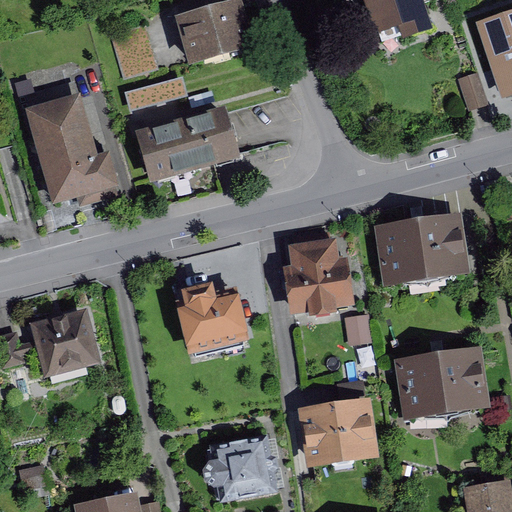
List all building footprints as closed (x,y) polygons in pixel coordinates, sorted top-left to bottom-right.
[(366,0),(377,32),(400,25),(404,36),(429,28),(419,0),(366,0)] [(204,14),(181,20),(193,62),(248,46),(237,5),(219,10),(217,3),(202,7),(204,14)] [(511,12),(479,21),(499,101),(511,97),(511,12)] [(141,27),(112,36),(125,78),(154,70),(141,27)] [(477,75),(461,80),(470,109),(486,104),(477,75)] [(179,81),(130,94),(134,110),(183,96),(181,88),(179,81)] [(84,192),(113,184),(106,158),(93,162),(72,83),(26,95),(55,200),(84,192)] [(182,125),(141,137),(153,179),(224,159),(234,156),(222,113),(182,125)] [(456,221),(381,232),(388,282),(463,271),(456,221)] [(293,272),(289,273),(294,310),(348,302),(343,265),(334,267),(331,246),(294,252),(297,271),(293,272)] [(241,337),(231,295),(213,299),(210,287),(180,295),(195,357),(224,350),(222,341),(241,337)] [(53,324),(36,329),(40,342),(28,345),(36,376),(48,372),(51,382),(87,372),(85,363),(94,360),(83,316),(66,321),(65,318),(52,321),(53,324)] [(366,317),(346,319),(349,342),(370,339),(366,317)] [(15,334),(0,338),(0,353),(4,367),(22,362),(15,334)] [(439,360),(402,366),(409,415),(483,404),(475,355),(439,360)] [(362,382),(339,385),(341,399),(364,396),(362,382)] [(335,411),(305,415),(312,461),(335,458),(334,456),(349,454),(349,456),(372,453),(369,432),(373,432),(371,420),(367,421),(365,407),(335,411)] [(265,438),(212,448),(222,502),(275,492),(272,472),(276,468),(275,459),(272,458),(269,457),(265,438)] [(506,487),(468,493),(471,511),(510,511),(510,506),(506,487)] [(128,511),(127,503),(87,511),(86,511),(128,511)]
